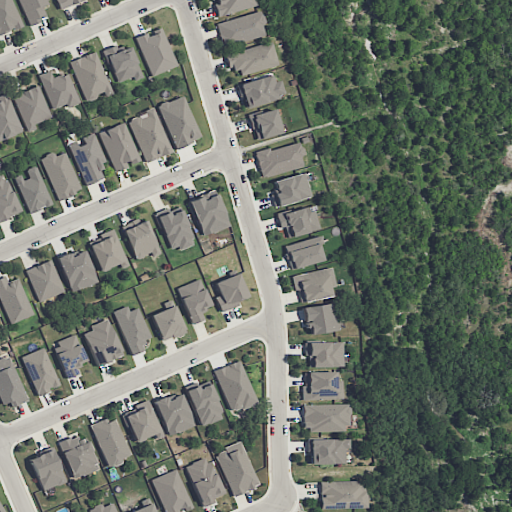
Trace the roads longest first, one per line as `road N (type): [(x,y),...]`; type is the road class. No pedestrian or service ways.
road 1 (residential): [(183,0),(277,316),(278,501)]
road 2 (residential): [(0,438),(277,316)]
road 3 (residential): [(228,150),(0,251)]
road 4 (residential): [(0,64),(147,0)]
